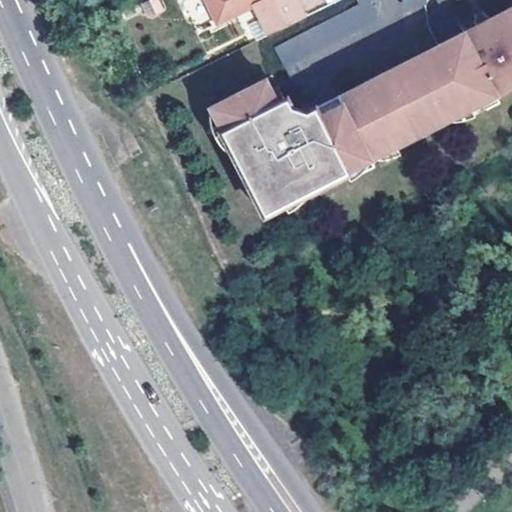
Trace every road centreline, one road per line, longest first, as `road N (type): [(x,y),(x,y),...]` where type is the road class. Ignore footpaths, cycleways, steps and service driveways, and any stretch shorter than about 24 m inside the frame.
road 1 (primary): [(0,145),(105,343),(211,511)]
road 2 (primary): [(310,511),(203,354),(109,187),(75,168)]
road 3 (primary): [(272,511),(197,399),(75,168)]
road 4 (primary): [(75,168),(0,4)]
